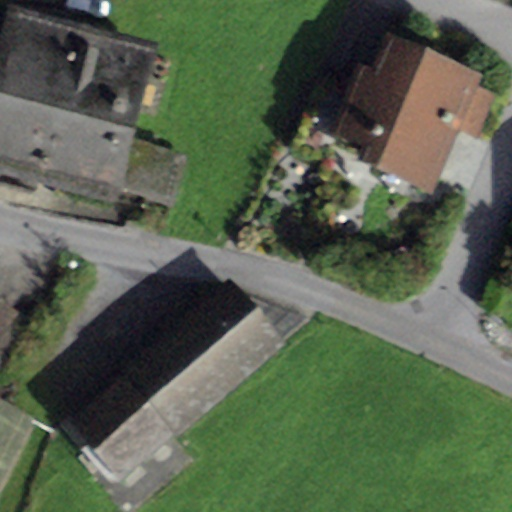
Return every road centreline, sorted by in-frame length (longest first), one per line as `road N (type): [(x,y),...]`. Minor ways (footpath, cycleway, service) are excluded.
road 1 (unclassified): [(440,347),(287,281),(0,220)]
road 2 (residential): [(511,176),(440,347)]
